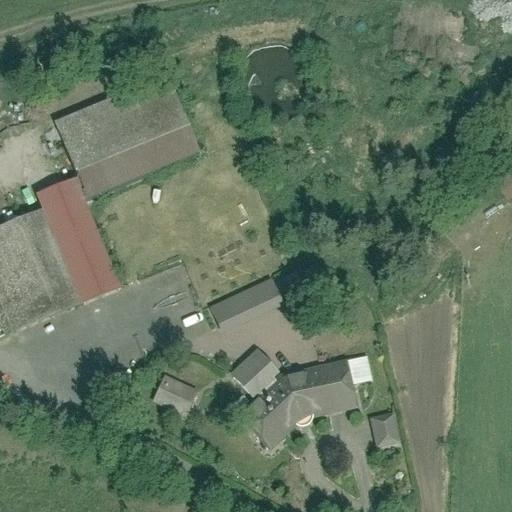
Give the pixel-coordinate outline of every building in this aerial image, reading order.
[(55,123),(87,202),(205,154),(173,75),(55,123)] [(76,179),(34,197),(82,307),(124,289),(76,179)] [(39,214),(0,229),(0,335),(76,306),(39,214)] [(272,277),(212,300),(224,330),(284,306),(272,277)] [(258,352),(233,377),(253,398),(279,372),(258,352)] [(368,356),(347,362),(353,385),(374,380),(368,356)] [(275,452),(304,420),(360,411),(353,385),(347,362),(281,379),(249,411),(239,424),(255,436),(256,438),(256,437),(275,452)] [(201,393),(168,377),(155,403),(188,419),(201,393)] [(396,412),(371,416),(377,448),(402,444),(396,412)]
